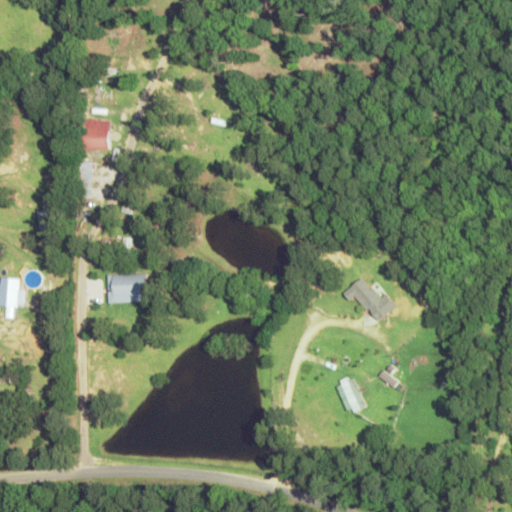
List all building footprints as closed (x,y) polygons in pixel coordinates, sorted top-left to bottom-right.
[(229,108),(240,116),(244,111),(250,116),(246,121),(262,133),(259,142),(246,132),(243,137),(230,127),(234,122),(223,114),(229,108)] [(108,120),(107,149),(83,148),(85,116),(108,120)] [(45,193),(45,233),(53,233),(53,193),(45,193)] [(148,301),(108,302),(107,272),(147,271),(148,301)] [(0,275),(0,304),(4,305),(3,315),(11,315),(12,303),(21,303),(22,288),(15,288),(15,276),(0,275)] [(344,291),(350,300),(357,295),(376,320),(395,306),(386,293),(379,298),(364,277),(344,291)] [(350,376),(337,382),(352,413),(365,407),(350,376)]
